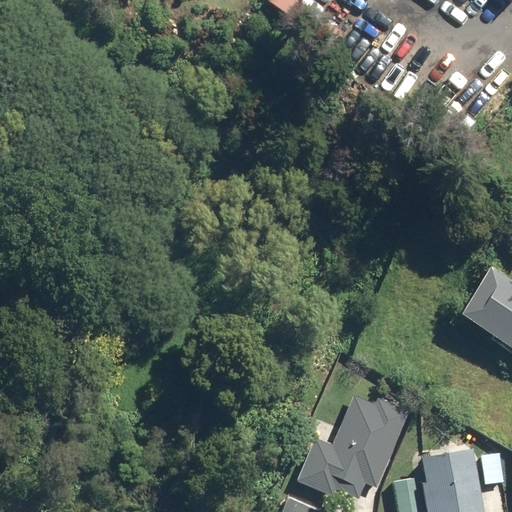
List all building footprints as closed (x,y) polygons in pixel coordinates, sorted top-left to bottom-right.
[(511,283),(493,270),(459,319),(511,355),(511,283)] [(368,505),(404,414),(355,395),(334,446),(315,438),(300,478),(368,505)] [(482,511),(474,453),(421,460),(427,511),(482,511)] [(417,511),(413,484),(392,487),(396,511),(417,511)] [(320,511),(288,496),(280,511),(320,511)]
